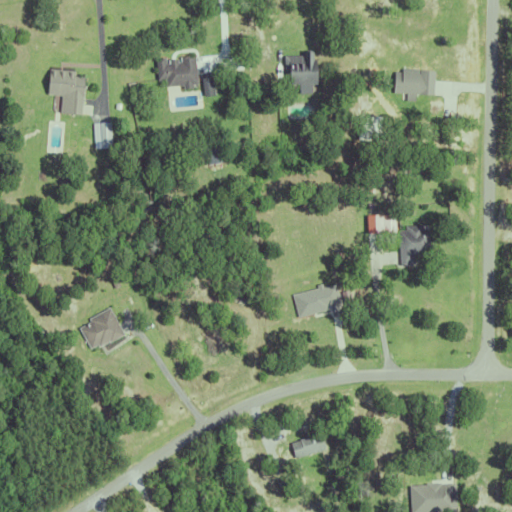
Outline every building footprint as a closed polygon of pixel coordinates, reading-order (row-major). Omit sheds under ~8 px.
[(314,58),(315,82),(283,83),(282,54),(301,54),(301,50),(311,49),(311,58),(314,58)] [(190,83),(190,87),(182,88),(181,84),(164,85),(163,79),(155,79),(154,60),(158,59),(158,57),(163,57),(164,62),(167,62),(167,58),(176,58),(176,60),(179,60),(179,56),(193,55),(195,82),(190,83)] [(52,68),(58,68),(58,70),(61,70),(61,69),(67,69),(67,71),(70,71),(70,69),(73,69),(72,74),(82,75),(79,113),(58,111),(59,94),(45,93),(47,68),(49,68),(49,69),(52,70),(52,68)] [(432,95),(432,70),(389,70),(388,93),(408,93),(408,95),(432,95)] [(211,77),(200,77),(200,95),(212,95),(211,77)] [(92,147),(108,146),(107,122),(90,122),(92,147)] [(203,164),(224,163),(223,139),(202,140),(203,164)] [(397,265),(409,264),(408,253),(424,252),(423,225),(402,226),(402,232),(395,232),(397,265)] [(320,282),(321,286),(334,282),(339,301),(326,305),(327,308),(296,316),(290,293),(315,286),(314,284),(320,282)] [(95,343),(88,347),(77,327),(88,321),(86,318),(107,307),(121,333),(97,346),(95,343)] [(319,453),(317,437),(288,440),(290,456),(319,453)] [(407,483),(405,511),(448,511),(450,485),(407,483)]
